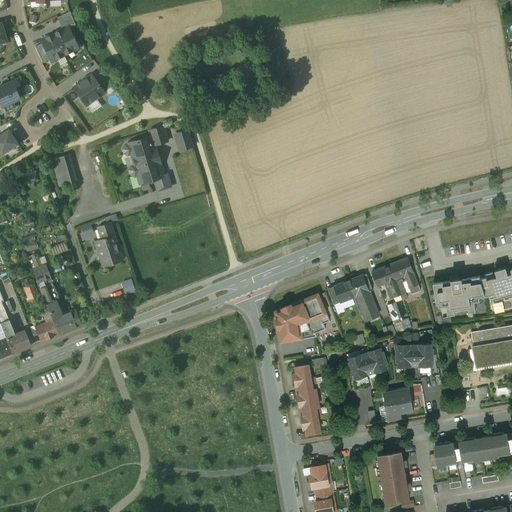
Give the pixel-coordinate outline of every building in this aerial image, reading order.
[(69,11),(56,18),(62,30),(67,27),(67,28),(75,25),(69,11)] [(62,30),(53,34),(63,54),(77,48),(67,28),(67,27),(62,30)] [(53,34),(41,40),(43,43),(50,59),(51,60),(52,62),(58,59),(57,57),(63,54),(53,34)] [(43,43),(35,46),(43,63),(50,59),(43,43)] [(112,86),(102,71),(93,78),(103,92),(112,86)] [(91,75),(74,88),(86,105),(95,98),(97,98),(101,96),(102,93),(103,92),(93,78),(91,75)] [(11,81),(0,86),(0,102),(2,107),(2,106),(19,98),(11,81)] [(162,126),(148,130),(150,136),(151,136),(154,145),(167,141),(162,126)] [(7,130),(0,134),(0,152),(1,154),(5,151),(7,153),(14,149),(12,146),(16,144),(7,130)] [(187,130),(174,134),(179,150),(192,146),(187,130)] [(150,136),(128,143),(128,144),(125,145),(123,149),(124,153),(128,155),(131,154),(135,165),(135,166),(158,159),(154,145),(151,136),(150,136)] [(79,181),(71,153),(53,158),(62,186),(79,181)] [(158,159),(135,166),(135,165),(131,166),(129,170),(130,174),(134,176),(137,175),(140,183),(153,179),(163,176),(158,159)] [(36,178),(37,170),(27,169),(26,178),(36,178)] [(163,176),(153,179),(157,191),(170,187),(167,174),(163,176)] [(109,223),(97,227),(101,239),(94,241),(102,266),(122,260),(109,223)] [(67,243),(55,246),(57,252),(68,250),(67,243)] [(45,255),(40,257),(38,252),(30,256),(35,267),(47,261),(45,255)] [(408,258),(391,265),(396,279),(404,276),(411,293),(420,289),(408,258)] [(45,265),(33,270),(37,282),(50,277),(45,265)] [(396,279),(391,265),(373,272),(378,286),(390,282),(394,293),(392,294),(394,298),(402,295),(402,293),(397,282),(396,279)] [(482,278),(476,280),(481,297),(490,294),(492,300),(511,293),(511,268),(507,270),(508,275),(504,276),(501,269),(491,272),(493,278),(483,281),(482,278)] [(367,273),(348,281),(351,289),(352,289),(355,297),(357,296),(364,313),(368,312),(371,319),(379,315),(369,291),(373,289),(367,273)] [(475,277),(429,284),(432,305),(434,305),(434,308),(443,307),(444,316),(454,314),(453,311),(464,310),(464,313),(474,312),(474,307),(475,307),(475,297),(481,297),(476,280),(475,277)] [(38,296),(30,278),(22,281),(29,300),(38,296)] [(126,294),(137,291),(133,278),(122,282),(126,294)] [(401,280),(397,282),(402,293),(402,295),(406,293),(401,280)] [(348,281),(329,289),(335,305),(355,297),(352,289),(351,289),(348,281)] [(74,310),(59,316),(56,309),(58,309),(48,285),(40,289),(49,311),(58,334),(80,325),(74,310)] [(275,311),(281,343),(317,337),(316,333),(326,329),(324,324),(330,321),(319,295),(303,301),(302,300),(275,311)] [(9,321),(0,298),(0,323),(0,324),(9,321)] [(413,327),(410,317),(402,319),(398,302),(389,304),(396,332),(413,327)] [(58,334),(49,311),(42,314),(46,323),(34,327),(40,341),(58,334)] [(23,331),(12,336),(8,324),(1,326),(3,330),(11,353),(29,346),(23,331)] [(385,328),(388,335),(397,332),(394,324),(385,328)] [(477,343),(477,346),(474,347),(475,351),(474,353),(474,356),(476,359),(478,360),(478,362),(479,365),(482,366),(485,365),(488,364),(490,362),(491,359),(493,359),(495,358),(497,360),(500,361),(503,361),(506,361),(509,359),(511,357),(511,355),(511,325),(472,332),(474,344),(477,343)] [(0,357),(11,353),(3,330),(0,331),(0,357)] [(363,333),(355,336),(356,342),(365,340),(363,333)] [(477,343),(474,344),(474,345),(472,346),(472,348),(471,349),(474,371),(511,364),(511,355),(511,357),(509,359),(506,361),(503,361),(500,361),(497,360),(495,358),(493,359),(491,359),(490,362),(488,364),(485,365),(482,366),(479,365),(478,362),(478,360),(476,359),(474,356),(474,353),(475,351),(474,347),(477,346),(477,343)] [(411,367),(410,344),(398,344),(399,349),(397,349),(397,363),(399,363),(399,367),(411,367)] [(420,344),(420,345),(410,345),(410,344),(411,367),(411,366),(420,366),(420,367),(421,367),(420,344)] [(432,344),(420,344),(421,367),(432,367),(432,362),(433,362),(433,348),(432,348),(432,344)] [(381,348),(370,351),(377,373),(388,369),(386,365),(388,364),(384,352),(382,352),(381,348)] [(369,351),(370,352),(361,355),(361,354),(360,354),(367,376),(368,376),(367,375),(376,372),(376,373),(377,373),(370,351),(369,351)] [(360,354),(349,358),(351,362),(349,363),(353,375),(355,375),(356,379),(367,376),(360,354)] [(309,364),(296,366),(297,373),(294,374),(296,386),(299,385),(300,391),(316,388),(315,382),(312,383),(309,364)] [(316,388),(300,391),(301,395),(298,395),(300,406),(303,406),(304,410),(320,407),(316,388)] [(406,391),(405,389),(397,391),(401,413),(414,411),(411,391),(406,391)] [(397,391),(389,392),(390,394),(385,395),(388,415),(401,413),(397,391)] [(320,407),(304,410),(305,416),(301,417),(303,428),(307,428),(308,435),(321,432),(318,414),(321,413),(320,407)] [(482,459),(482,461),(492,460),(492,458),(511,454),(510,451),(509,440),(507,433),(504,434),(503,432),(491,434),(491,436),(475,439),(475,437),(463,439),(463,441),(459,442),(460,448),(462,459),(463,462),(482,459)] [(438,466),(438,467),(457,464),(457,460),(455,449),(454,442),(450,443),(450,441),(438,443),(438,445),(434,446),(436,454),(438,466)] [(402,451),(379,455),(387,502),(410,498),(408,489),(412,489),(411,483),(407,483),(404,466),(408,466),(407,460),(403,460),(402,451)] [(326,465),(312,467),(313,474),(311,475),(313,488),(316,487),(317,494),(331,492),(329,482),(331,482),(330,474),(328,475),(326,465)] [(498,475),(482,477),(483,483),(499,481),(498,475)] [(331,492),(317,494),(318,501),(316,502),(317,511),(333,511),(334,509),(336,509),(335,501),(332,502),(331,492)]
